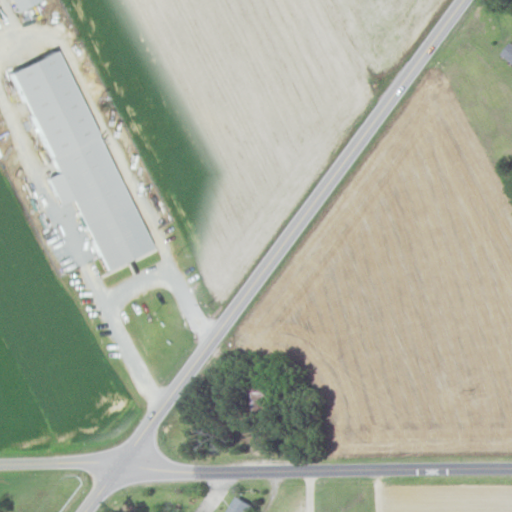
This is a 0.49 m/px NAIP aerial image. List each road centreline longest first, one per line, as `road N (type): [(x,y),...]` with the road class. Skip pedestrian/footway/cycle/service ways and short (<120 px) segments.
road 1 (primary): [(86,511),(465,0)]
road 2 (tertiary): [(511,469),(211,476),(121,464),(0,466)]
